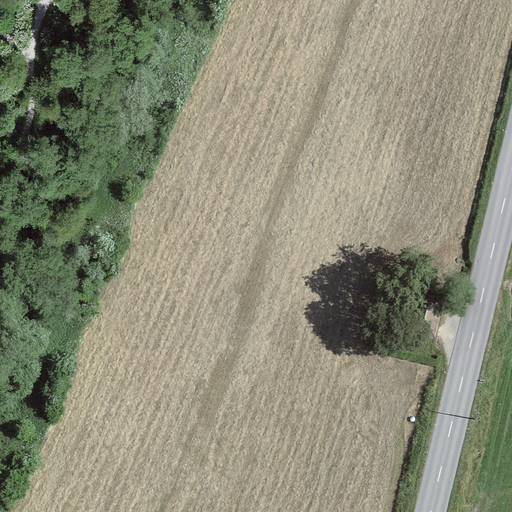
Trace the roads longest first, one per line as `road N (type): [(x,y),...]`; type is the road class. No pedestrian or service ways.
road 1 (track): [(250,0),(28,511)]
road 2 (tertiary): [(511,166),(431,511)]
